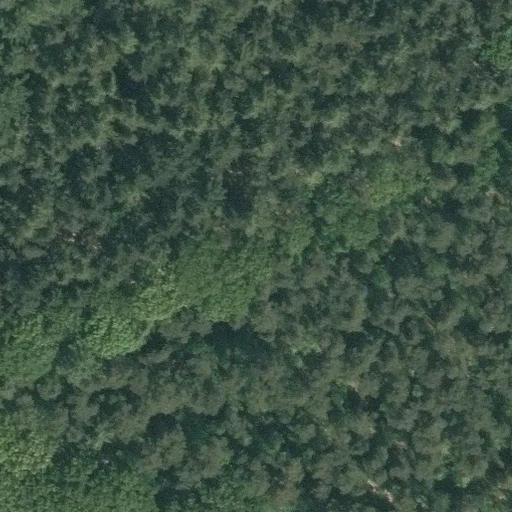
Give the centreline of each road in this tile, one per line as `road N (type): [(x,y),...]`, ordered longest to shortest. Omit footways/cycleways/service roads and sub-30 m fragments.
road 1 (unclassified): [(0,342),(511,120)]
road 2 (unclassified): [(211,511),(0,432)]
